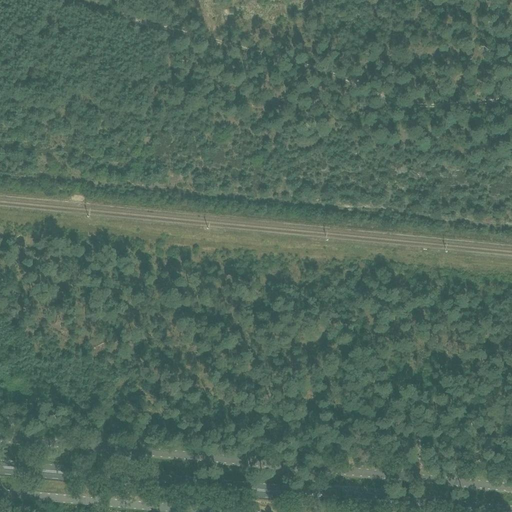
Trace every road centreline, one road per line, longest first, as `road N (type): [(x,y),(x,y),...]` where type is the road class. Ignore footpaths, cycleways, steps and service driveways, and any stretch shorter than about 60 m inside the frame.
road 1 (unclassified): [(511,489),(0,439)]
road 2 (primary): [(475,511),(0,467)]
road 3 (unclassified): [(0,492),(205,511)]
